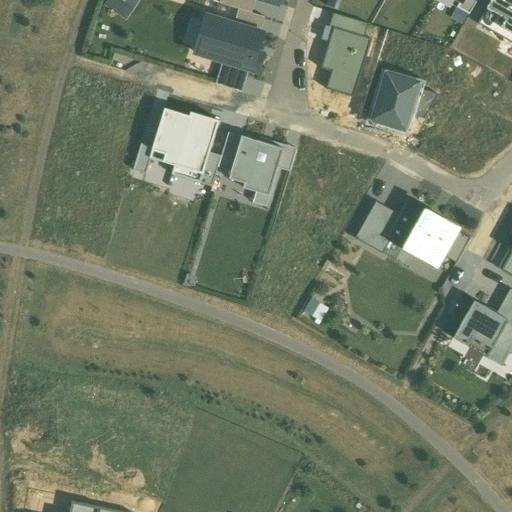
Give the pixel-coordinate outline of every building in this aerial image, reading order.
[(138,0),(109,0),(105,6),(126,20),(138,0)] [(256,0),(220,0),(219,4),(239,10),(252,14),(256,0)] [(477,0),(463,0),(462,2),(458,9),(469,15),(475,5),(477,0)] [(511,44),(511,0),(491,0),(478,24),(511,44)] [(239,10),(234,26),(261,35),(266,19),(252,14),(239,10)] [(368,24),(333,14),(329,27),(333,28),(364,38),(368,24)] [(255,53),(261,35),(234,26),(206,17),(195,52),(223,61),(250,70),(256,71),(261,55),(255,53)] [(372,40),(364,38),(333,28),(321,69),(331,73),(326,90),(354,98),(372,40)] [(242,93),(250,70),(223,61),(215,85),(242,93)] [(373,120),(404,129),(409,115),(417,88),(418,84),(386,74),(373,120)] [(438,95),(417,88),(409,115),(425,119),(438,95)] [(172,176),(200,184),(209,153),(219,121),(191,113),(189,117),(165,110),(153,148),(150,159),(175,166),(172,176)] [(218,168),(232,172),(242,137),(229,133),(222,157),(218,168)] [(284,150),(242,137),(232,172),(230,180),(244,184),(242,188),(269,196),(284,150)] [(145,173),(150,159),(153,148),(141,145),(134,169),(145,173)] [(212,188),(218,168),(222,157),(209,153),(200,184),(212,188)] [(429,211),(412,201),(403,217),(389,241),(436,267),(442,256),(456,232),(457,230),(427,214),(429,211)] [(389,241),(403,217),(376,203),(355,240),(382,255),(389,241)] [(470,240),(456,232),(442,256),(456,264),(470,240)] [(511,252),(502,271),(511,276),(511,252)] [(511,290),(511,291),(498,315),(511,323),(511,290)] [(327,308),(312,299),(305,312),(320,321),(327,308)] [(511,323),(498,315),(473,302),(453,339),(503,367),(511,352),(511,323)] [(98,511),(99,507),(71,502),(68,511),(98,511)]
